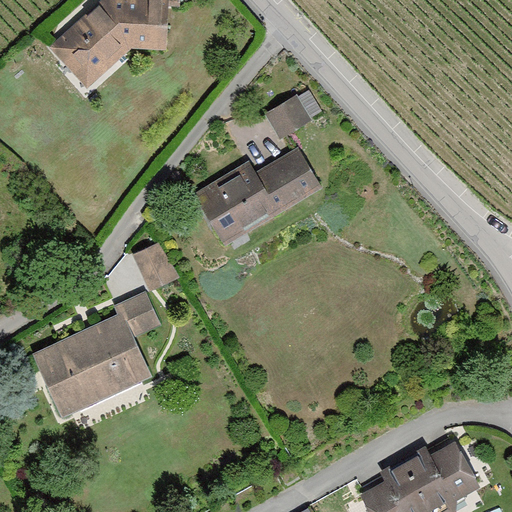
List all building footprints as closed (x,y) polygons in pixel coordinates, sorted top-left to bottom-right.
[(95,0),(49,45),(90,88),(131,48),(175,52),(179,0),(95,0)] [(296,94),(265,113),(280,137),(311,117),(296,94)] [(296,141),(204,192),(229,238),(321,187),(296,141)] [(159,238),(132,249),(149,289),(175,277),(159,238)] [(119,313),(35,351),(62,410),(149,370),(133,336),(164,322),(149,289),(115,304),(119,313)] [(460,437),(364,489),(376,511),(431,511),(485,483),(460,437)]
